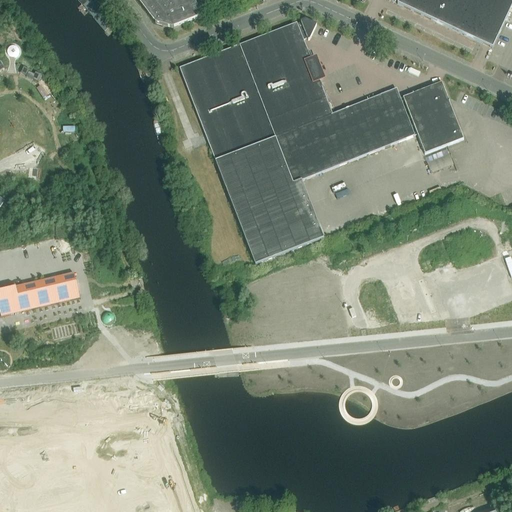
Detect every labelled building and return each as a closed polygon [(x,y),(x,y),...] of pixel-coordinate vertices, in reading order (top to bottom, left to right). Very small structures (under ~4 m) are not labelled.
[(93,0),(79,0),(112,38),(119,31),(93,0)] [(169,0),(136,0),(155,25),(172,29),(201,18),(194,0),(177,0),(171,2),(169,0)] [(511,0),(399,0),(397,5),(492,49),(511,6),(511,0)] [(293,185),(351,162),(332,115),(319,80),(323,79),(321,74),(322,73),(322,71),(322,70),(322,68),(321,67),(320,66),(319,65),(317,65),(315,60),(312,62),(303,41),(307,40),(308,42),(310,41),(317,26),(305,21),(300,23),(301,24),(297,25),(297,24),(179,69),(255,266),(324,240),(324,239),(315,242),(293,185)] [(123,38),(113,42),(130,79),(139,75),(123,38)] [(27,77),(29,73),(30,71),(24,68),(21,74),(27,77)] [(35,76),(29,73),(27,77),(26,78),(32,81),(33,80),(35,76)] [(35,76),(33,80),(38,83),(42,77),(36,74),(35,76)] [(351,109),(344,111),(344,112),(337,115),(336,114),(332,115),(351,162),(417,136),(425,156),(464,141),(442,84),(413,95),(413,94),(412,95),(400,100),(397,91),(388,94),(381,96),(381,97),(374,100),(373,99),(363,103),(364,104),(351,109)] [(432,170),(454,166),(451,152),(429,156),(432,170)] [(80,299),(74,275),(0,292),(0,313),(1,317),(80,299)] [(179,511),(151,429),(97,434),(102,457),(133,454),(148,499),(115,510),(115,511),(179,511)] [(0,506),(1,511),(102,511),(90,456),(88,456),(83,436),(0,443),(0,506)]
